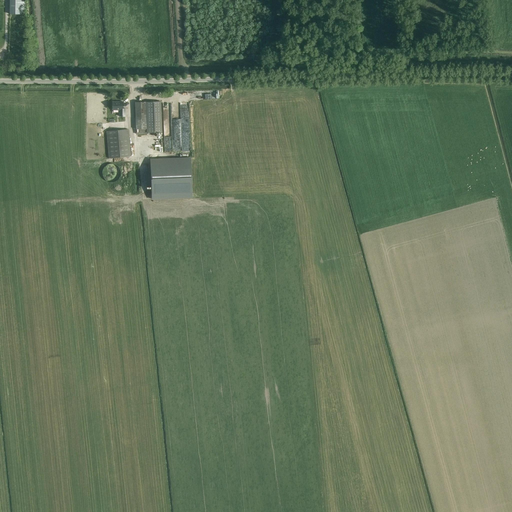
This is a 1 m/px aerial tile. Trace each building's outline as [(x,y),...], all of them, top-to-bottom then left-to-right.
[(9,0),(9,14),(25,14),(25,0),(9,0)] [(136,134),(146,134),(147,133),(162,132),(161,101),(135,102),(136,129),(136,134)] [(125,116),(125,113),(125,108),(123,108),(123,102),(112,102),(112,110),(119,110),(119,116),(125,116)] [(106,135),(108,158),(131,156),(128,129),(106,131),(106,135)] [(164,133),(165,151),(173,151),(190,150),(190,143),(182,144),(181,132),(164,133)] [(192,197),(191,158),(160,159),(150,159),(151,172),(146,172),(146,186),(151,186),(152,199),(192,197)] [(110,182),(117,181),(119,177),(120,172),(118,166),(113,164),(107,165),(104,168),(103,174),(105,180),(110,182)]
